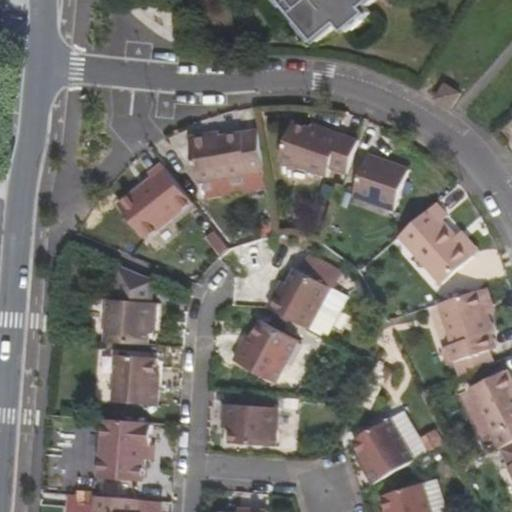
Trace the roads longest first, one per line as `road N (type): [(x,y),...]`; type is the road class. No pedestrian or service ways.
road 1 (residential): [(40,65),(191,80),(311,81),(377,95),(447,133),(511,208)]
road 2 (residential): [(40,65),(8,362)]
road 3 (residential): [(195,463),(341,481),(350,511)]
road 4 (residential): [(207,298),(195,463)]
